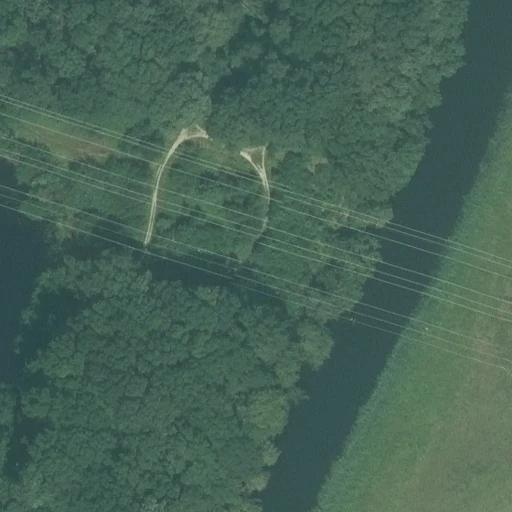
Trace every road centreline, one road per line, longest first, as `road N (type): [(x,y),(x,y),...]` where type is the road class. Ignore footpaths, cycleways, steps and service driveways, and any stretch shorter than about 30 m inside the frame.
road 1 (track): [(96,0),(118,31),(178,83),(186,127),(158,164),(153,219),(121,312),(53,426),(0,483)]
road 2 (track): [(115,511),(148,427),(201,389),(224,303),(266,219),(270,190),(251,150),(186,127)]
